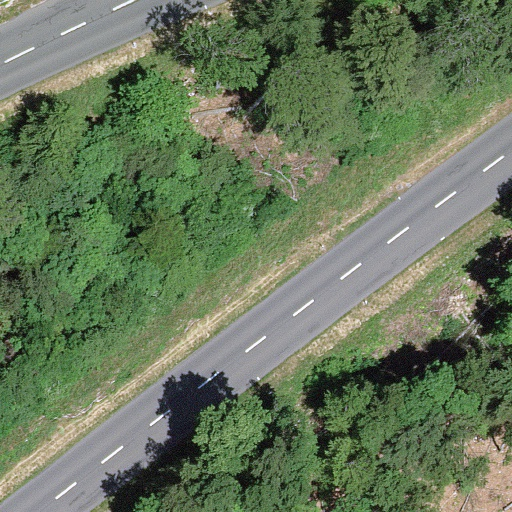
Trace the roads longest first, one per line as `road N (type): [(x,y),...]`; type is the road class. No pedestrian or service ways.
road 1 (secondary): [(38,511),(511,153)]
road 2 (secondary): [(129,0),(0,63)]
